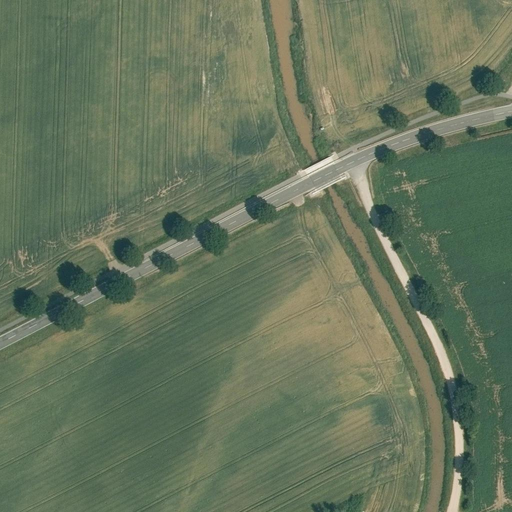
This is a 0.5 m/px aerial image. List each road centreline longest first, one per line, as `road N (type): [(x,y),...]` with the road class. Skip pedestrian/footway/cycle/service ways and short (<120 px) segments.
road 1 (tertiary): [(0,343),(353,161),(511,112)]
road 2 (track): [(353,161),(454,386),(461,431),(454,511)]
